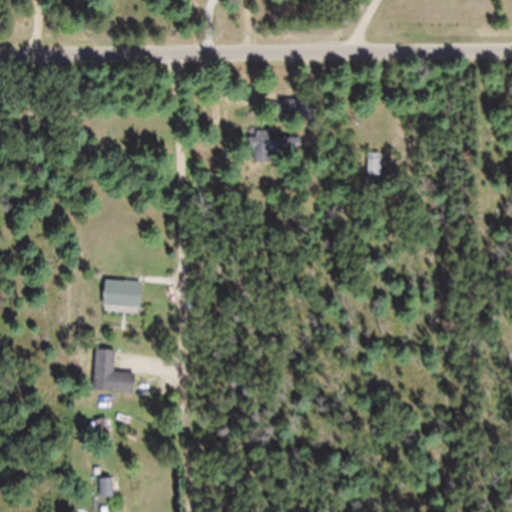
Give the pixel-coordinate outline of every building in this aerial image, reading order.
[(23,12),(23,0),(1,0),(1,12),(23,12)] [(247,148),(247,160),(256,160),(256,170),(302,171),(303,147),(257,145),(256,149),(247,148)] [(383,187),(383,164),(370,164),(370,187),(383,187)] [(105,316),(141,318),(143,293),(106,291),(105,316)] [(95,401),(135,404),(136,385),(115,383),(117,362),(97,360),(95,401)] [(113,490),(103,490),(104,507),(113,507),(113,490)]
